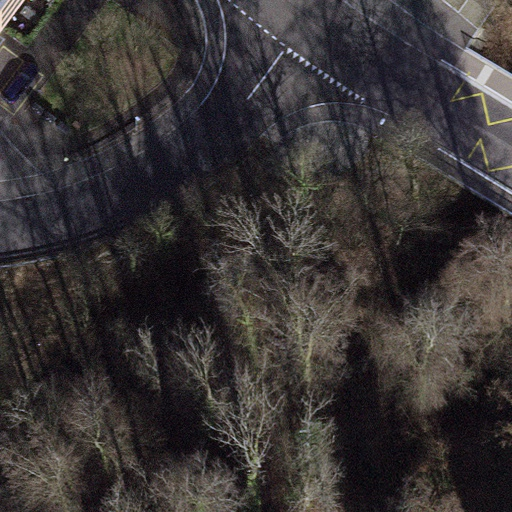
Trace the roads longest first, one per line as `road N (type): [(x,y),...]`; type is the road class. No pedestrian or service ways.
road 1 (residential): [(0,233),(106,208),(172,173),(249,105),(311,24)]
road 2 (residential): [(511,150),(311,24)]
